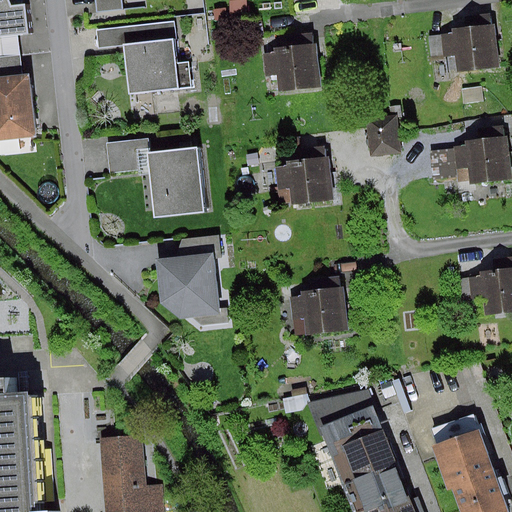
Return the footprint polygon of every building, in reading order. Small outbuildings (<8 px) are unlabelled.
[(10,6),(7,0),(0,0),(0,38),(18,37),(27,36),(24,4),(10,6)] [(121,0),(96,0),(97,12),(123,9),(121,0)] [(246,1),(230,1),(230,16),(246,16),(246,1)] [(225,8),(213,9),(214,21),(227,19),(225,8)] [(123,46),(174,40),(172,22),(98,31),(100,48),(123,46)] [(509,68),(506,27),(450,32),(453,58),(466,57),(468,72),(509,68)] [(18,37),(0,38),(0,58),(20,56),(18,37)] [(129,94),(191,86),(188,62),(176,63),(174,40),(123,46),(129,94)] [(290,96),(331,93),(327,47),(271,52),(274,77),(289,76),(290,96)] [(0,79),(22,77),(20,56),(0,58),(0,79)] [(22,77),(0,79),(0,138),(33,136),(28,76),(22,77)] [(403,123),(374,126),(377,158),(407,155),(403,123)] [(110,173),(138,170),(135,149),(149,148),(148,139),(107,143),(110,173)] [(481,189),(511,185),(511,141),(460,147),(462,171),(479,169),(481,189)] [(153,217),(207,211),(200,147),(146,153),(153,217)] [(277,170),(280,193),(296,191),(298,210),(328,206),(322,164),(277,170)] [(181,239),(176,258),(212,254),(221,253),(219,236),(181,239)] [(219,310),(212,254),(176,258),(156,260),(161,303),(180,319),(193,319),(202,325),(227,322),(226,310),(219,310)] [(496,317),(511,315),(511,272),(474,276),(477,301),(494,300),(496,317)] [(313,344),(359,336),(351,291),(295,300),(299,323),(309,321),(313,344)] [(33,511),(27,395),(4,396),(3,382),(0,382),(0,511),(33,511)] [(344,453),(396,433),(386,409),(334,429),(344,453)] [(510,511),(474,415),(432,431),(463,511),(510,511)] [(365,511),(418,491),(396,433),(344,453),(365,511)] [(110,511),(162,511),(160,488),(144,489),(140,440),(105,443),(110,511)] [(425,511),(418,491),(365,511),(425,511)]
